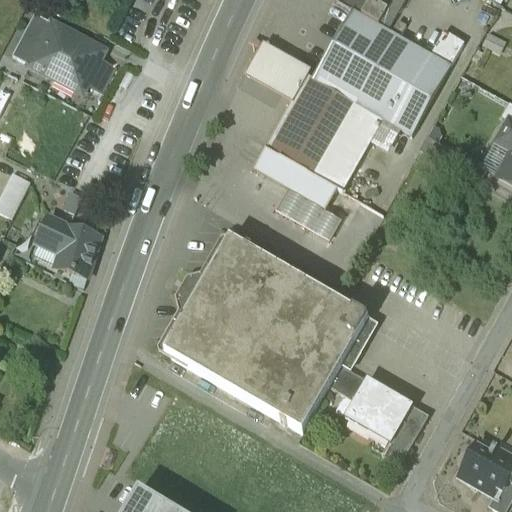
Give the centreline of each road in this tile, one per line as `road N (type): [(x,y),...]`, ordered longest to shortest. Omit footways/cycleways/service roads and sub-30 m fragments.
road 1 (secondary): [(240,0),(103,344)]
road 2 (residential): [(405,506),(383,504),(103,344)]
road 3 (residential): [(405,506),(511,305)]
road 4 (secondary): [(103,344),(54,487)]
